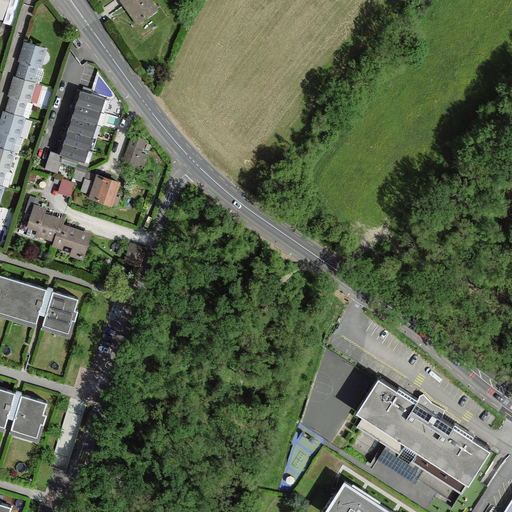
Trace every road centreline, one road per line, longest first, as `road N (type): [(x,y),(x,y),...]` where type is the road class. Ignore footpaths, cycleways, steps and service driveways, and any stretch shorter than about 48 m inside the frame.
road 1 (residential): [(61,511),(173,194),(194,162)]
road 2 (tertiary): [(194,162),(438,340)]
road 3 (tertiary): [(71,0),(194,162)]
